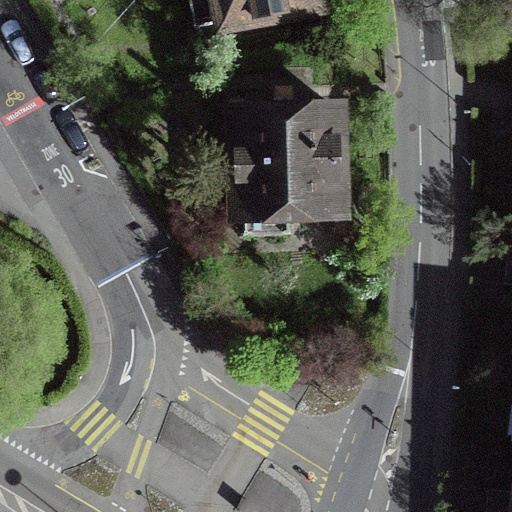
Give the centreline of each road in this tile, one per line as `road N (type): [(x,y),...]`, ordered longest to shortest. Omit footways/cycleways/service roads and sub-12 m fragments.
road 1 (residential): [(417,0),(425,194),(416,331),(385,492)]
road 2 (residential): [(385,492),(190,374),(141,322)]
road 3 (residential): [(0,59),(65,167),(141,322)]
road 4 (residential): [(141,322),(118,401),(95,425),(0,472)]
